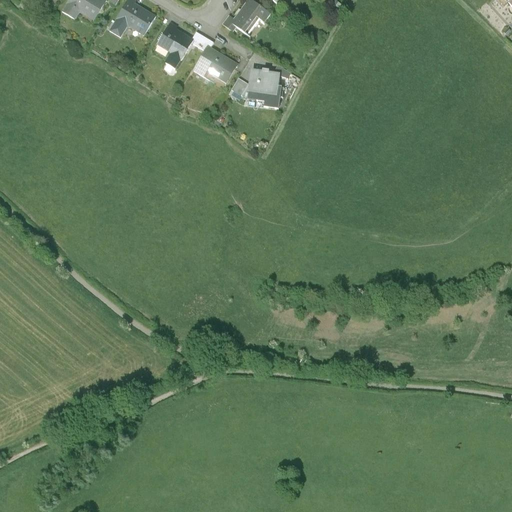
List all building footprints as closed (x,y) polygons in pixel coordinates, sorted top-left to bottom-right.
[(95,0),(73,0),(63,17),(75,25),(80,17),(94,26),(106,6),(95,0)] [(113,0),(109,7),(115,10),(121,0),(113,0)] [(511,0),(499,0),(497,2),(503,9),(509,3),(511,6),(511,0)] [(118,24),(110,36),(120,42),(127,31),(143,40),(155,21),(134,8),(136,5),(130,1),(117,24),(118,24)] [(250,2),(235,23),(232,27),(237,30),(248,38),(260,22),(264,25),(270,17),(250,2)] [(223,28),(233,36),(237,30),(232,27),(235,23),(230,19),(223,28)] [(171,27),(158,49),(172,57),(166,68),(174,73),(180,63),(181,64),(193,44),(175,33),(176,30),(171,27)] [(200,38),(194,48),(206,55),(208,51),(210,53),(214,47),(200,38)] [(237,69),(210,53),(208,51),(206,55),(193,76),(205,84),(209,78),(226,88),(237,69)] [(278,69),(273,77),(279,78),(278,79),(288,82),(291,76),(278,69)] [(243,81),(249,82),(251,72),(245,71),(243,81)] [(273,77),(253,74),(250,97),(258,98),(257,102),(275,105),(278,79),(279,78),(273,77)] [(249,88),(239,82),(231,93),(241,100),(249,88)]
